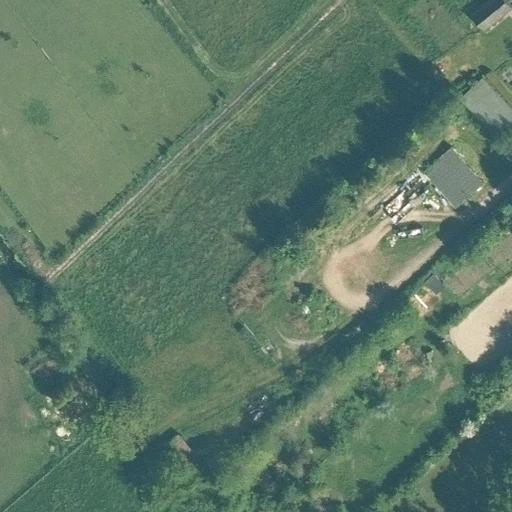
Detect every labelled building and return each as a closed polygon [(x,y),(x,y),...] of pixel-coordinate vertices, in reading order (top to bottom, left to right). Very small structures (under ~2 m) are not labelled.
[(483,30),(511,6),(511,5),(507,0),(486,0),(470,14),(483,30)] [(461,95),(459,96),(493,137),(505,126),(511,120),(511,109),(482,78),(461,95)] [(483,181),(451,145),(425,168),(456,204),(483,181)] [(413,249),(423,226),(403,217),(393,240),(413,249)] [(254,337),(235,349),(243,361),(262,349),(254,337)] [(83,413),(105,401),(95,384),(74,396),(83,413)] [(181,434),(172,441),(187,460),(196,453),(181,434)]
